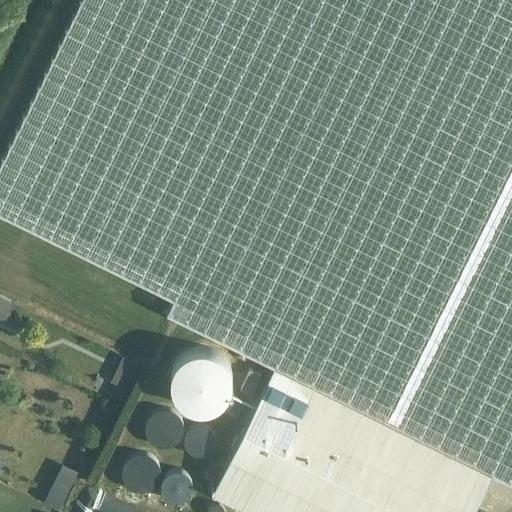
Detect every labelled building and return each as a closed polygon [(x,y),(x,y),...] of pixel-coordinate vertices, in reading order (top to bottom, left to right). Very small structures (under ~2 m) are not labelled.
[(471,511),(492,471),(511,480),(511,0),(79,0),(0,162),(0,210),(174,296),(167,311),(275,364),(212,491),(255,511),(471,511)] [(0,318),(5,321),(14,301),(0,293),(0,318)] [(116,369),(131,376),(136,365),(122,358),(116,369)] [(250,368),(240,387),(251,392),(260,373),(250,368)] [(233,396),(226,410),(235,415),(242,401),(233,396)] [(214,415),(205,428),(222,440),(231,426),(214,415)] [(148,463),(168,466),(171,450),(151,447),(148,463)] [(55,478),(45,499),(60,507),(71,485),(55,478)]
